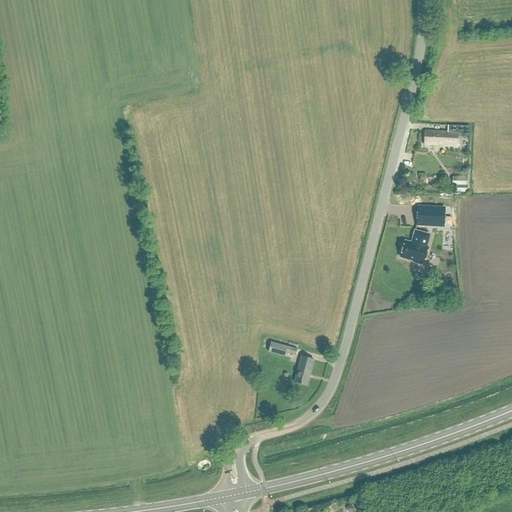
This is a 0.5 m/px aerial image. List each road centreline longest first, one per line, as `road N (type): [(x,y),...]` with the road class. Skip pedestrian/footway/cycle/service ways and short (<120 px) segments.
road 1 (tertiary): [(233,458),(246,441),(309,416),(329,391),(405,116),(421,0)]
road 2 (secondary): [(243,493),(384,457),(511,411)]
